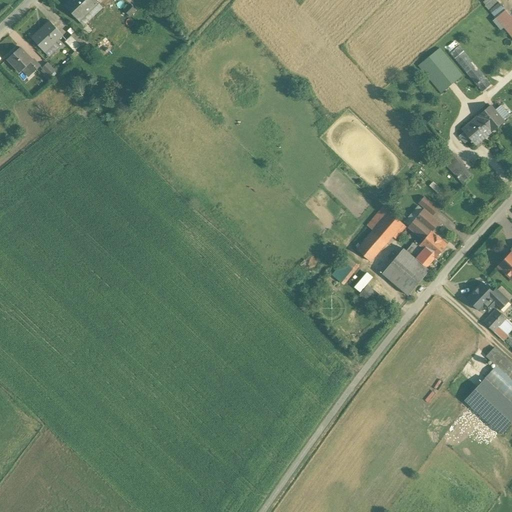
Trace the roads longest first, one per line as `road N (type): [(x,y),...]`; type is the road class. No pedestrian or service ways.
road 1 (track): [(402,319),(258,511)]
road 2 (residential): [(511,194),(402,319)]
